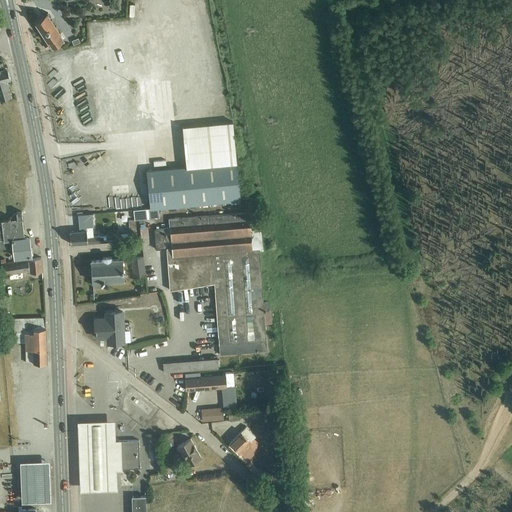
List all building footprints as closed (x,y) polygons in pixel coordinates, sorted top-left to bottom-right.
[(49,14),(48,13),(33,22),(35,24),(36,23),(39,28),(38,29),(39,30),(40,29),(43,34),(43,35),(43,36),(44,36),(47,41),(47,42),(44,44),(47,48),(51,45),(53,47),(64,40),(60,34),(61,33),(60,32),(60,33),(56,28),(57,27),(56,26),(55,27),(52,21),(53,21),(52,20),(51,20),(48,15),(49,14)] [(0,99),(11,97),(7,80),(11,79),(7,68),(4,69),(2,63),(0,63),(0,99)] [(131,71),(105,72),(105,82),(131,81),(131,71)] [(233,118),(233,109),(218,109),(218,118),(233,118)] [(241,199),(237,161),(216,163),(194,165),(186,166),(165,168),(146,170),(147,179),(149,199),(150,208),(159,208),(168,207),(197,204),(219,202),(241,199)] [(267,351),(264,311),(269,310),(268,301),(263,302),(261,277),(261,267),(259,250),(261,250),(257,197),(254,197),(241,198),(242,205),(248,205),(249,212),(169,219),(170,228),(156,229),(157,249),(167,248),(170,290),(214,283),(220,354),(267,351)] [(160,217),(159,208),(150,208),(134,210),(135,220),(160,217)] [(7,220),(0,220),(0,241),(23,238),(25,238),(22,212),(16,212),(7,220)] [(92,214),(78,215),(79,230),(70,231),(71,244),(100,242),(100,237),(93,237),(93,227),(94,227),(92,214)] [(25,238),(23,238),(0,241),(0,245),(0,249),(7,248),(7,245),(13,244),(15,257),(29,255),(29,256),(31,256),(31,253),(32,252),(32,247),(31,248),(29,238),(25,238)] [(105,277),(124,275),(123,258),(111,259),(111,257),(103,257),(103,260),(91,260),(92,282),(100,281),(101,282),(105,278),(104,278),(105,277)] [(146,275),(143,257),(130,258),(132,277),(146,275)] [(28,259),(5,264),(6,274),(30,270),(30,273),(42,271),(41,258),(28,259)] [(130,330),(124,330),(122,311),(106,312),(106,318),(95,319),(96,337),(108,336),(108,342),(130,341),(130,330)] [(26,363),(47,362),(46,327),(45,317),(8,320),(8,342),(26,342),(26,363)] [(164,372),(218,368),(217,356),(163,361),(164,372)] [(225,375),(185,378),(185,390),(221,387),(234,386),(233,372),(225,373),(225,375)] [(234,386),(221,387),(223,408),(236,407),(234,386)] [(264,413),(265,421),(274,420),(286,420),(287,420),(287,405),(264,406),(264,408),(264,413)] [(222,407),(201,409),(203,420),(224,419),(222,407)] [(250,407),(240,408),(241,417),(251,416),(251,414),(250,410),(250,407)] [(114,420),(77,421),(79,491),(116,490),(116,468),(120,468),(119,440),(114,441),(114,420)] [(286,420),(274,420),(275,435),(287,435),(286,420)] [(256,451),(250,445),(248,443),(250,441),(254,437),(245,428),(241,432),(230,443),(241,454),(247,460),(256,451)] [(165,436),(161,438),(163,442),(174,436),(171,432),(164,435),(165,436)] [(194,445),(190,438),(177,446),(188,465),(201,458),(196,449),(197,449),(194,444),(194,445)] [(120,468),(140,467),(139,440),(119,440),(120,468)] [(49,460),(21,462),(23,502),(52,501),(49,460)] [(132,496),(132,511),(146,511),(146,496),(132,496)]
